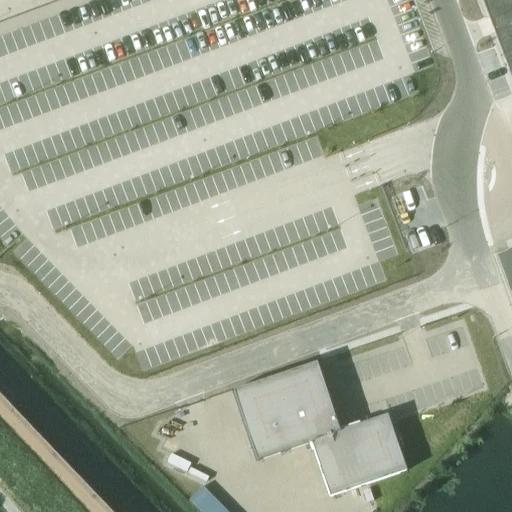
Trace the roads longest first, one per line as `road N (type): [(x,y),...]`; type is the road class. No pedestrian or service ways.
road 1 (unclassified): [(466,175),(472,235),(511,349)]
road 2 (unclassified): [(466,175),(468,72),(440,0)]
